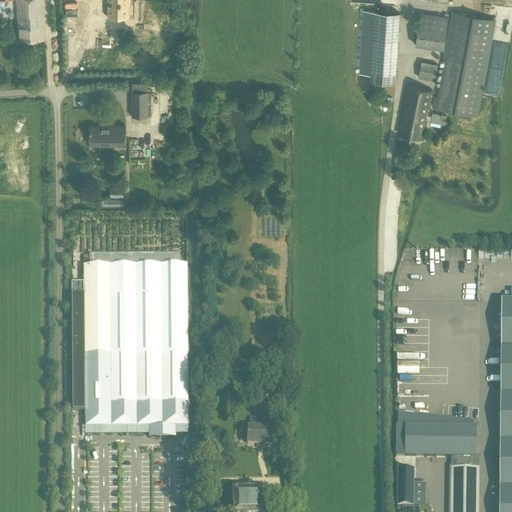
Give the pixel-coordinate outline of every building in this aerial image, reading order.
[(42,0),(16,0),(18,40),(45,39),(42,0)] [(107,0),(108,15),(128,15),(127,0),(107,0)] [(370,72),(375,11),(372,11),(360,11),(356,71),(370,72)] [(395,83),(399,23),(400,13),(375,11),(370,72),(370,82),(395,83)] [(454,11),(435,107),(466,113),(474,115),(476,115),(484,74),(491,33),(494,19),(454,11)] [(444,49),(449,17),(421,13),(416,45),(444,49)] [(434,81),(438,65),(422,62),(418,78),(434,81)] [(428,116),(433,91),(407,85),(398,133),(423,139),(427,121),(445,125),(447,116),(432,113),(432,116),(428,116)] [(148,116),(148,92),(132,92),(132,116),(148,116)] [(125,145),(126,126),(90,126),(90,145),(125,145)] [(123,198),(123,189),(110,189),(110,198),(123,198)] [(175,427),(188,427),(186,265),(83,266),(83,284),(71,284),(72,412),(84,412),(84,428),(149,428),(149,438),(175,437),(175,427)] [(511,511),(511,301),(502,301),(501,395),(500,511),(511,511)] [(396,426),(396,457),(405,457),(451,458),(451,466),(449,466),(448,511),(478,511),(480,469),(479,469),(479,457),(476,457),(477,427),(474,427),(474,421),(398,412),(398,426),(396,426)] [(270,428),(270,419),(250,418),(249,427),(247,427),(246,446),(276,447),(277,428),(270,428)] [(210,426),(209,426),(201,425),(200,441),(209,441),(210,426)] [(413,507),(414,470),(398,470),(398,506),(413,507)] [(260,511),(260,492),(247,492),(247,487),(240,487),(240,492),(232,492),(231,511),(260,511)]
